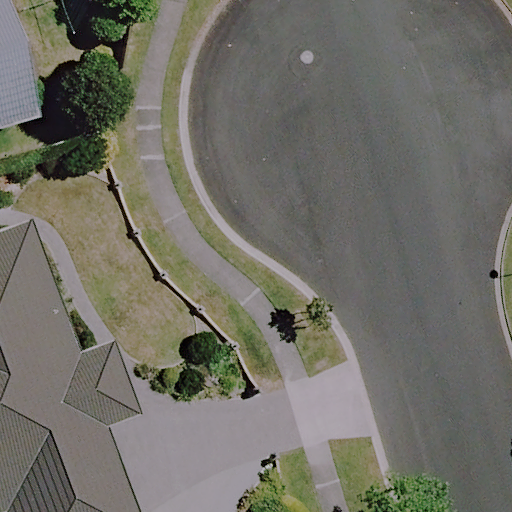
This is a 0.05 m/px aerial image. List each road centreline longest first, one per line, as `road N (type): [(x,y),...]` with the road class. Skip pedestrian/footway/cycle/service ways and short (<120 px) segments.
road 1 (residential): [(476,511),(356,123)]
road 2 (residential): [(356,123),(338,0)]
